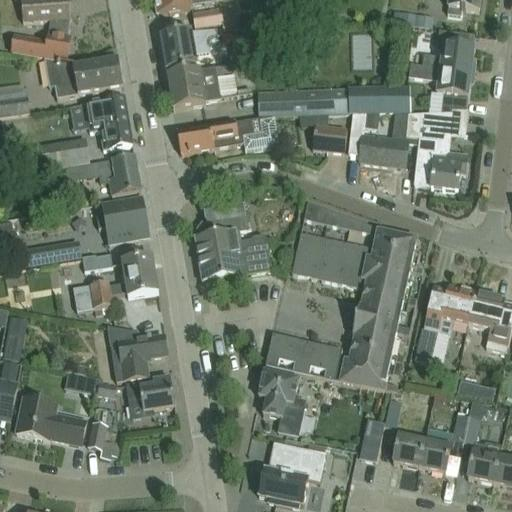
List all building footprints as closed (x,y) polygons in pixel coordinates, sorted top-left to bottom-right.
[(13,39),(10,57),(45,63),(45,64),(65,67),(69,42),(67,42),(70,23),(68,0),(64,0),(21,3),(23,27),(50,25),(47,44),(13,39)] [(236,0),(152,0),(156,20),(169,17),(169,19),(191,15),(190,9),(221,4),(221,3),(236,0)] [(448,0),(447,13),(460,15),(460,17),(464,17),(465,15),(478,17),(479,0),(448,0)] [(195,33),(220,28),(222,28),(223,32),(234,30),(231,15),(219,17),(219,14),(192,19),(195,33)] [(279,60),(276,37),(275,31),(251,35),(256,64),(279,60)] [(209,57),(208,54),(210,54),(213,54),(214,54),(216,53),(218,52),(219,51),(219,49),(219,47),(219,45),(218,43),(215,41),(217,37),(217,34),(195,35),(160,41),(166,76),(194,71),(192,60),(209,57)] [(423,60),(422,71),(422,72),(473,78),(474,68),(472,68),(474,53),(472,53),(473,40),(453,37),(438,36),(436,50),(442,51),(441,62),(423,60)] [(73,69),(65,67),(45,64),(49,91),(55,91),(57,104),(122,93),(118,65),(73,72),(73,69)] [(233,69),(166,80),(172,116),(205,110),(205,106),(227,102),(223,78),(235,76),(233,69)] [(472,88),(473,78),(422,72),(422,71),(410,70),(408,83),(438,87),(436,98),(442,99),(440,119),(465,116),(469,87),(472,88)] [(258,99),(259,123),(353,118),(377,118),(395,117),(409,117),(408,103),(408,93),(346,95),(293,97),(258,99)] [(0,121),(29,118),(27,96),(0,99),(0,121)] [(134,151),(124,102),(85,108),(90,143),(102,141),(105,156),(134,151)] [(440,119),(420,119),(417,144),(419,144),(413,190),(430,193),(430,194),(457,197),(459,179),(464,180),(466,166),(461,160),(447,158),(450,132),(463,134),(462,141),(463,141),(467,116),(465,116),(440,119)] [(406,143),(417,144),(420,119),(409,119),(409,117),(395,117),(394,143),(363,140),(364,133),(375,135),(377,118),(353,118),(350,139),(348,159),(360,160),(359,168),(404,174),(407,147),(405,147),(406,143)] [(234,127),(176,137),(180,160),(214,154),(214,153),(244,148),(245,156),(278,150),(274,122),(259,123),(234,127)] [(312,155),(344,159),(346,135),(315,131),(312,155)] [(41,149),(44,175),(44,176),(89,169),(85,143),(41,149)] [(44,176),(44,175),(33,177),(34,187),(67,181),(68,186),(100,181),(101,187),(109,185),(112,201),(140,196),(134,162),(89,169),(44,176)] [(149,244),(144,214),(141,201),(95,209),(97,223),(107,221),(112,250),(149,244)] [(247,234),(245,222),(241,202),(202,209),(205,226),(201,227),(196,234),(197,242),(194,243),(202,287),(271,275),(268,257),(270,254),(268,245),(261,239),(253,241),(251,244),(240,246),(238,236),(247,234)] [(303,225),(327,230),(330,216),(307,208),(303,225)] [(327,230),(352,235),(354,224),(330,216),(327,230)] [(373,231),(354,224),(352,235),(371,239),(373,231)] [(0,241),(13,240),(10,226),(0,227),(0,241)] [(339,386),(339,389),(361,393),(363,394),(383,398),(384,395),(395,398),(397,391),(385,388),(390,365),(396,367),(402,368),(403,360),(397,359),(392,358),(396,337),(408,339),(409,333),(398,331),(402,309),(408,310),(415,311),(417,303),(410,302),(404,301),(409,277),(421,280),(422,272),(417,271),(411,270),(416,244),(377,236),(371,264),(370,269),(364,295),(363,300),(361,311),(358,311),(356,322),(359,322),(357,330),(354,329),(352,340),(354,341),(351,357),(349,366),(344,365),(341,378),(339,386)] [(300,239),(291,279),(316,285),(324,244),(300,239)] [(324,244),(316,285),(340,290),(349,249),(324,244)] [(77,245),(19,255),(22,272),(80,263),(77,245)] [(349,249),(340,290),(364,295),(370,269),(371,264),(367,263),(369,253),(349,249)] [(95,263),(83,265),(84,276),(111,271),(109,260),(95,261),(95,263)] [(124,288),(108,291),(110,302),(126,299),(127,303),(138,301),(158,298),(151,262),(132,265),(120,267),(124,288)] [(89,292),(72,295),(75,319),(94,316),(93,314),(111,310),(110,302),(108,291),(107,288),(89,292)] [(421,335),(413,365),(429,369),(437,334),(450,337),(453,326),(467,330),(475,297),(448,290),(447,293),(447,295),(433,292),(423,335),(421,335)] [(475,297),(467,330),(489,335),(484,353),(505,358),(506,352),(511,332),(511,326),(511,310),(502,308),(503,304),(475,297)] [(272,339),(265,371),(276,374),(278,364),(294,368),(292,377),(299,379),(307,347),(272,339)] [(113,368),(115,387),(147,382),(144,364),(166,361),(164,342),(151,344),(151,342),(118,347),(121,367),(113,368)] [(307,347),(299,379),(307,380),(309,371),(325,375),(323,383),(339,386),(341,378),(337,377),(342,354),(307,347)] [(4,366),(0,385),(15,388),(19,369),(4,366)] [(264,377),(260,396),(267,398),(262,419),(280,423),(277,437),(297,441),(305,406),(294,403),(298,384),(283,381),(264,377)] [(142,413),(142,417),(174,412),(169,383),(126,389),(130,415),(142,413)] [(0,419),(9,421),(8,426),(9,426),(17,389),(15,388),(0,385),(0,419)] [(95,401),(115,403),(116,392),(97,389),(95,401)] [(491,407),(494,394),(477,390),(474,403),(491,407)] [(402,406),(390,403),(384,431),(396,434),(402,406)] [(81,451),(85,431),(85,428),(53,421),(55,412),(23,405),(16,439),(49,446),(49,444),(81,451)] [(445,477),(457,479),(463,448),(468,422),(457,419),(453,438),(428,432),(425,448),(424,448),(419,474),(445,479),(445,477)] [(479,424),(468,422),(463,448),(474,450),(479,424)] [(367,424),(358,464),(376,467),(384,428),(367,424)] [(88,452),(101,455),(106,432),(93,429),(88,452)] [(392,468),(419,474),(424,448),(398,442),(392,468)] [(265,474),(259,502),(269,504),(268,508),(286,511),(299,511),(300,511),(303,511),(309,484),(319,486),(325,459),(275,449),(269,475),(265,474)] [(467,484),(493,489),(499,462),(473,457),(467,484)] [(493,489),(511,493),(511,465),(499,462),(493,489)]
